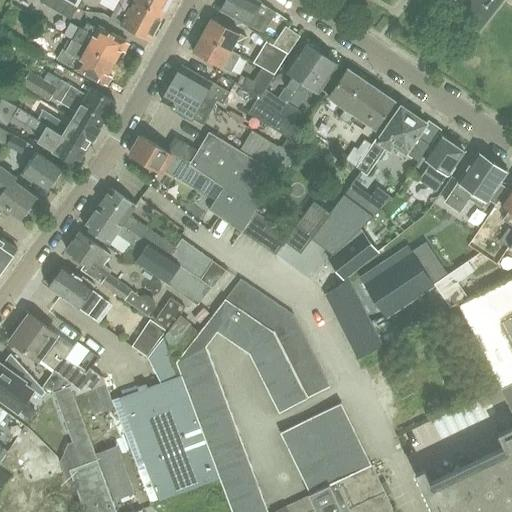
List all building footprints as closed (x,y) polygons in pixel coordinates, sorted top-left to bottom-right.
[(40,0),(40,1),(54,9),(59,0),(40,0)] [(111,18),(150,40),(164,14),(138,0),(122,0),(117,11),(116,10),(111,18)] [(138,0),(164,14),(172,0),(138,0)] [(257,0),(226,0),(221,10),(260,31),(267,18),(272,21),(276,12),(261,2),(257,0)] [(242,45),(247,37),(212,18),(203,35),(230,50),(235,41),(242,45)] [(79,28),(73,39),(115,63),(127,41),(89,21),(85,28),(80,25),(79,28)] [(274,45),(288,53),(299,36),(286,27),(274,45)] [(231,73),(240,56),(230,50),(203,35),(194,52),(231,73)] [(103,84),(115,63),(73,39),(66,51),(63,49),(58,59),(103,84)] [(288,53),(274,45),(268,42),(262,52),(271,56),(264,69),(273,74),(288,53)] [(288,103),(290,101),(321,54),(316,50),(314,46),(311,44),(307,44),(305,42),(286,70),(294,76),(279,97),(288,103)] [(319,93),(327,82),(338,65),(336,64),(335,61),(331,58),(327,57),(321,54),(290,101),(299,107),(312,87),(319,93)] [(229,92),(199,75),(181,65),(172,83),(214,107),(218,100),(223,103),(229,92)] [(273,74),(264,69),(260,67),(252,81),(245,77),(239,86),(258,99),(265,89),(264,88),(273,74)] [(347,122),(371,85),(347,69),(329,96),(347,108),(340,117),(347,122)] [(28,71),(19,84),(48,102),(52,96),(57,89),(43,80),(28,71)] [(48,71),(43,80),(57,89),(62,80),(48,71)] [(87,95),(71,86),(66,82),(60,91),(61,92),(66,94),(106,119),(116,102),(92,88),(87,95)] [(203,125),(214,107),(172,83),(161,100),(192,118),(192,119),(203,125)] [(377,129),(384,118),(395,102),(371,85),(347,122),(354,126),(356,123),(363,128),(367,122),(377,129)] [(279,98),(266,89),(259,99),(281,114),(288,104),(279,98)] [(66,94),(61,92),(57,99),(77,112),(73,119),(97,134),(106,119),(66,94)] [(259,99),(258,99),(249,112),(288,137),(283,147),(293,153),(307,133),(293,123),(281,114),(259,99)] [(302,110),(290,102),(281,114),(293,123),(302,110)] [(395,145),(419,162),(431,145),(418,136),(427,123),(401,106),(378,140),(376,139),(372,145),(358,168),(367,174),(387,146),(391,150),(395,145)] [(78,165),(87,149),(47,125),(39,120),(19,107),(13,116),(42,133),(38,140),(54,150),(54,151),(60,155),(78,165)] [(54,117),(45,112),(39,120),(47,125),(87,149),(97,134),(73,119),(68,126),(54,117)] [(0,128),(0,141),(6,145),(7,144),(12,135),(0,128)] [(283,177),(226,142),(209,132),(198,150),(175,137),(167,151),(190,165),(211,178),(211,177),(225,185),(225,186),(236,193),(235,194),(247,202),(258,209),(259,210),(283,177)] [(63,168),(47,157),(38,151),(39,149),(12,134),(12,135),(7,144),(6,145),(33,159),(23,173),(48,190),(55,181),(57,182),(64,172),(62,170),(63,168)] [(190,165),(167,151),(141,136),(130,154),(162,172),(163,170),(199,191),(211,178),(190,165)] [(449,175),(453,168),(465,152),(461,150),(461,147),(457,144),(453,144),(441,136),(426,159),(431,163),(421,178),(438,190),(448,175),(449,175)] [(358,168),(372,145),(364,139),(357,149),(354,147),(345,159),(358,168)] [(284,177),(298,157),(293,153),(283,147),(280,145),(268,167),(284,177)] [(479,153),(468,170),(446,202),(460,211),(469,199),(482,208),(487,200),(499,183),(507,172),(479,153)] [(0,166),(0,192),(2,194),(0,197),(0,201),(21,217),(23,215),(26,216),(31,208),(30,205),(35,198),(13,181),(16,177),(0,166)] [(216,201),(209,210),(220,217),(235,194),(236,193),(225,186),(216,201)] [(149,243),(201,279),(213,261),(182,238),(176,247),(130,215),(136,206),(111,188),(97,207),(149,243)] [(393,199),(378,188),(364,208),(375,215),(393,199)] [(511,188),(502,204),(510,209),(503,220),(511,225),(511,188)] [(232,225),(247,202),(235,194),(220,217),(232,225)] [(318,229),(311,239),(322,247),(355,202),(344,194),(340,200),(333,210),(330,213),(326,219),(318,229)] [(296,227),(286,241),(301,253),(311,239),(318,229),(326,219),(330,213),(315,201),(310,208),(303,218),(296,227)] [(258,209),(247,202),(232,225),(244,233),(257,213),(256,212),(258,209)] [(355,202),(322,247),(333,254),(349,239),(352,237),(354,235),(361,228),(370,220),(374,216),(369,212),(355,202)] [(149,243),(97,207),(84,226),(101,237),(110,244),(118,233),(133,244),(144,251),(149,243)] [(268,220),(257,213),(244,233),(254,240),(268,220)] [(279,227),(268,220),(254,240),(265,247),(279,227)] [(290,235),(279,227),(265,247),(276,254),(290,235)] [(511,232),(508,229),(499,241),(508,247),(511,240),(511,232)] [(103,249),(80,232),(67,250),(85,263),(81,270),(101,284),(149,316),(155,307),(153,300),(146,295),(138,295),(132,290),(108,275),(111,271),(104,265),(111,255),(103,249)] [(333,254),(330,257),(333,261),(346,277),(356,269),(358,267),(366,262),(371,257),(368,254),(359,242),(354,235),(352,237),(349,239),(333,254)] [(0,259),(7,264),(18,249),(0,236),(0,259)] [(168,284),(182,293),(197,305),(212,287),(201,279),(149,243),(144,251),(136,262),(168,284)] [(435,284),(412,250),(386,268),(366,281),(388,315),(435,284)] [(442,294),(458,285),(456,282),(473,270),(467,262),(435,284),(442,294)] [(83,277),(81,279),(64,267),(49,287),(88,315),(102,296),(91,289),(94,285),(83,277)] [(501,388),(511,382),(511,343),(501,321),(511,315),(511,277),(459,304),(501,388)] [(237,305),(250,286),(241,279),(226,298),(237,305)] [(327,293),(333,306),(354,296),(346,280),(327,293)] [(458,285),(442,294),(451,307),(467,299),(458,285)] [(246,312),(260,292),(250,286),(237,305),(238,306),(246,312)] [(256,318),(269,298),(260,292),(246,312),(248,313),(256,318)] [(195,337),(206,346),(218,332),(238,306),(237,305),(226,298),(195,337)] [(265,325),(278,305),(269,298),(256,318),(259,321),(265,325)] [(275,332),(288,312),(278,305),(265,325),(275,332)] [(218,332),(228,339),(248,313),(246,312),(238,306),(218,332)] [(278,337),(299,326),(294,315),(288,312),(275,332),(278,337)] [(256,318),(248,313),(228,339),(239,347),(259,321),(256,318)] [(62,361),(74,346),(29,314),(10,340),(39,360),(40,359),(55,370),(54,371),(71,384),(70,386),(74,396),(85,392),(106,384),(103,377),(90,367),(86,373),(80,369),(77,372),(62,361)] [(169,331),(151,319),(131,347),(148,358),(169,331)] [(239,347),(249,354),(275,332),(265,325),(259,321),(239,347)] [(283,347),(304,336),(299,326),(278,337),(283,347)] [(249,354),(255,364),(284,350),(283,347),(278,337),(275,332),(249,354)] [(288,357),(309,347),(304,336),(283,347),(284,350),(288,357)] [(176,362),(180,373),(212,361),(206,346),(195,337),(176,362)] [(290,362),(293,368),(315,357),(309,347),(288,357),(290,362)] [(288,357),(284,350),(255,364),(261,376),(290,362),(288,357)] [(0,364),(0,399),(18,412),(33,391),(42,398),(46,392),(26,370),(14,356),(5,368),(0,364)] [(298,378),(320,367),(315,357),(293,368),(296,374),(298,378)] [(217,373),(212,361),(180,373),(181,375),(185,385),(217,373)] [(261,376),(267,388),(296,374),(293,368),(290,362),(261,376)] [(302,386),(303,388),(325,377),(320,367),(298,378),(302,386)] [(221,386),(217,373),(185,385),(190,398),(221,386)] [(267,388),(273,401),(302,386),(298,378),(296,374),(267,388)] [(303,388),(308,398),(330,387),(325,377),(303,388)] [(213,481),(201,449),(175,378),(148,388),(150,393),(142,396),(140,391),(138,391),(138,392),(121,398),(158,501),(213,481)] [(511,383),(501,389),(511,410),(511,383)] [(106,384),(85,392),(93,413),(114,405),(106,384)] [(84,423),(74,396),(70,386),(54,392),(73,442),(68,444),(65,451),(72,454),(69,460),(72,470),(98,461),(84,423)] [(190,398),(194,411),(226,399),(221,386),(190,398)] [(279,413),(308,398),(303,388),(302,386),(273,401),(279,413)] [(151,504),(158,501),(121,398),(113,401),(151,504)] [(231,412),(226,399),(194,411),(199,423),(231,412)] [(342,403),(311,418),(317,430),(348,415),(342,403)] [(236,424),(231,412),(199,423),(204,436),(236,424)] [(348,415),(317,430),(323,442),(353,427),(348,415)] [(280,433),(286,445),(317,430),(311,418),(280,433)] [(236,424),(204,436),(209,449),(241,437),(236,424)] [(509,511),(511,511),(511,426),(499,433),(507,452),(433,487),(425,469),(416,473),(434,511),(509,511)] [(359,439),(353,427),(323,442),(329,454),(359,439)] [(292,457),(323,442),(317,430),(286,445),(292,457)] [(245,450),(241,437),(209,449),(213,462),(245,450)] [(359,439),(329,454),(335,467),(365,452),(359,439)] [(292,457),(298,469),(329,454),(323,442),(292,457)] [(118,448),(96,456),(98,461),(113,502),(135,493),(118,448)] [(218,474),(250,463),(245,450),(213,462),(218,474)] [(365,452),(335,467),(341,480),(353,474),(371,465),(372,465),(365,452)] [(335,467),(329,454),(298,469),(304,482),(335,467)] [(117,511),(98,461),(72,470),(73,471),(72,471),(79,489),(87,511),(117,511)] [(220,479),(223,487),(255,475),(250,463),(218,474),(220,479)] [(393,511),(371,465),(353,474),(341,480),(337,482),(350,511),(393,511)] [(335,467),(304,482),(311,494),(337,482),(341,480),(335,467)] [(9,475),(0,468),(0,484),(3,487),(11,477),(11,476),(9,475)] [(260,488),(255,475),(223,487),(228,500),(260,488)] [(350,511),(337,482),(311,494),(309,495),(317,511),(350,511)] [(260,488),(228,500),(232,511),(234,511),(264,501),(260,488)] [(268,511),(264,501),(234,511),(268,511)]
